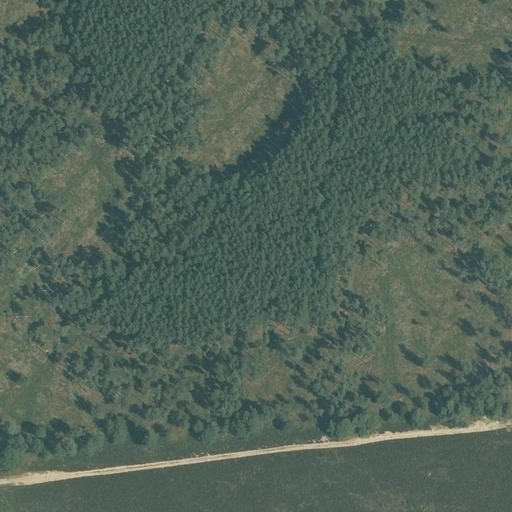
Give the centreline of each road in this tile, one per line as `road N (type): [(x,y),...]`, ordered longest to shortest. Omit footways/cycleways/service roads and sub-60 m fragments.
road 1 (track): [(0,401),(29,387),(406,0)]
road 2 (track): [(511,423),(0,478)]
